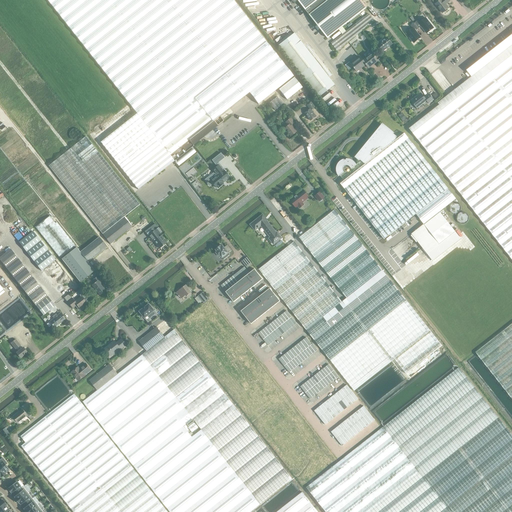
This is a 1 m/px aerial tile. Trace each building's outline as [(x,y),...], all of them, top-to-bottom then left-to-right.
[(46,0),(170,155),(219,116),(230,108),(249,93),(258,104),(293,77),(232,0),(46,0)] [(291,0),(292,1),(295,3),(298,1),(305,10),(309,15),(328,39),(367,8),(360,0),(291,0)] [(449,8),(445,3),(446,3),(447,4),(450,2),(448,0),(441,0),(436,4),(443,13),(449,8)] [(369,14),(346,31),(331,43),(337,51),(375,21),(369,14)] [(417,21),(414,23),(418,29),(422,26),(427,33),(433,28),(430,24),(431,24),(428,20),(428,21),(425,18),(419,23),(417,21)] [(415,31),(418,29),(414,23),(410,26),(413,28),(406,33),(414,43),(421,38),(415,31)] [(511,31),(511,34),(467,71),(472,77),(438,103),(440,105),(410,129),(511,259),(511,31),(511,32),(511,31)] [(294,33),(279,45),(319,97),(334,84),(294,33)] [(392,44),(387,37),(378,44),(383,51),(392,44)] [(363,60),(364,61),(363,61),(366,64),(366,65),(368,68),(378,60),(372,53),(371,54),(370,52),(365,57),(366,58),(363,60)] [(363,60),(361,57),(351,64),(357,72),(366,65),(366,64),(363,61),(364,61),(363,60)] [(278,90),(286,100),(302,88),(294,78),(278,90)] [(416,98),(415,98),(411,101),(417,109),(427,101),(429,104),(434,100),(429,94),(425,98),(421,94),(416,98)] [(283,104),(277,97),(269,103),(275,110),(283,104)] [(311,121),(316,116),(311,110),(315,107),(311,102),(308,105),(311,109),(305,113),(311,121)] [(137,113),(100,142),(138,190),(174,161),(137,113)] [(219,116),(170,155),(174,161),(194,146),(193,145),(223,121),(219,116)] [(288,125),(285,128),(291,136),(297,132),(292,125),(295,123),(291,118),(286,122),(288,125)] [(383,125),(370,141),(371,142),(367,147),(366,146),(357,157),(361,161),(357,164),(360,168),(397,139),(396,138),(397,137),(383,125)] [(397,139),(360,168),(344,181),(340,184),(384,239),(416,214),(424,224),(439,212),(456,199),(405,133),(397,139)] [(86,136),(48,166),(102,234),(124,217),(140,204),(86,136)] [(346,159),(346,160),(345,160),(344,159),(343,159),(343,160),(342,160),(341,160),(340,161),(339,162),(339,163),(338,163),(338,164),(337,165),(337,166),(337,167),(336,168),(336,169),(336,170),(336,171),(337,172),(337,173),(337,174),(338,175),(338,176),(339,176),(345,171),(349,177),(344,181),(360,168),(357,164),(355,162),(354,162),(353,161),(353,160),(352,160),(351,160),(350,159),(349,159),(348,159),(347,159),(346,159)] [(216,175),(210,181),(216,188),(217,187),(218,188),(223,184),(222,183),(230,177),(224,170),(223,170),(218,164),(212,170),(216,175)] [(189,178),(197,172),(193,167),(186,174),(189,178)] [(296,208),(298,206),(300,208),(299,208),(300,209),(304,205),(302,203),(309,198),(303,191),(297,196),(297,197),(295,198),(294,198),(290,201),(296,208)] [(315,196),(319,201),(324,198),(320,192),(315,196)] [(463,210),(463,209),(463,207),(462,206),(461,205),(460,204),(459,204),(457,203),(456,203),(455,204),(453,204),(452,205),(451,207),(450,208),(450,209),(450,210),(450,212),(450,213),(451,214),(452,215),(452,216),(454,217),(455,217),(457,217),(458,217),(459,217),(461,216),(461,215),(462,214),(463,213),(463,211),(463,210)] [(442,345),(406,300),(335,210),(299,238),(347,298),(342,302),(294,242),(259,269),(274,289),(330,360),(355,390),(395,358),(407,373),(442,345)] [(439,212),(424,224),(411,234),(427,254),(455,232),(439,212)] [(274,245),(282,239),(277,232),(276,233),(267,221),(268,221),(263,215),(250,225),(255,230),(261,226),(271,237),(269,239),(274,245)] [(99,237),(80,252),(57,222),(55,223),(50,216),(35,227),(61,259),(80,283),(95,271),(88,262),(107,247),(99,237)] [(124,217),(102,234),(110,244),(132,227),(124,217)] [(33,231),(19,242),(41,271),(55,260),(33,231)] [(153,231),(148,235),(153,241),(154,241),(159,248),(166,243),(161,236),(158,237),(155,232),(153,231)] [(220,246),(216,250),(217,252),(216,253),(219,256),(220,255),(224,260),(230,255),(228,253),(232,250),(227,245),(224,248),(223,246),(221,247),(220,246)] [(44,315),(55,306),(32,277),(11,249),(0,257),(0,260),(21,286),(44,315)] [(249,260),(244,253),(238,257),(244,264),(249,260)] [(234,302),(263,279),(255,269),(249,273),(247,275),(244,277),(242,279),(240,281),(237,283),(235,285),(233,286),(230,288),(228,290),(226,292),(234,302)] [(94,283),(92,285),(100,295),(105,291),(102,286),(104,284),(98,276),(92,281),(94,283)] [(2,277),(0,278),(0,281),(5,288),(9,285),(2,277)] [(192,292),(188,287),(186,285),(176,293),(179,297),(180,297),(181,299),(185,296),(186,297),(192,292)] [(251,324),(280,301),(270,288),(241,311),(248,320),(251,324)] [(203,292),(198,296),(203,303),(209,299),(203,292)] [(81,296),(74,301),(72,299),(68,302),(73,308),(76,306),(79,310),(84,306),(83,305),(85,304),(86,303),(81,296)] [(149,304),(140,311),(145,318),(148,315),(150,318),(155,314),(153,312),(154,311),(149,304)] [(54,318),(50,321),(55,328),(65,319),(61,313),(57,315),(56,314),(52,317),(54,318)] [(511,323),(475,352),(511,399),(511,323)] [(165,337),(157,327),(139,341),(147,351),(165,337)] [(193,419),(201,430),(260,505),(292,479),(233,405),(174,330),(165,337),(147,351),(142,355),(193,419)] [(312,344),(306,337),(303,340),(309,347),(310,346),(312,344)] [(122,338),(116,343),(114,341),(104,349),(111,357),(120,349),(121,350),(127,345),(122,338)] [(21,345),(16,339),(10,343),(16,350),(17,349),(18,351),(16,352),(20,358),(27,353),(23,347),(21,348),(19,346),(21,345)] [(309,347),(303,340),(301,342),(306,349),(308,348),(309,347)] [(306,349),(301,342),(298,344),(303,351),(305,349),(306,349)] [(303,351),(298,344),(295,346),(301,353),(303,351)] [(301,353),(295,346),(292,348),(298,355),(301,353)] [(298,355),(292,348),(290,350),(295,357),(296,357),(298,355)] [(295,357),(290,350),(287,353),(292,360),(294,359),(295,357)] [(292,360),(287,353),(284,355),(290,362),(291,361),(292,360)] [(169,511),(250,511),(260,505),(201,430),(192,437),(184,427),(193,419),(142,355),(118,374),(98,391),(97,390),(83,402),(166,508),(169,511)] [(290,362),(284,355),(281,357),(287,364),(289,362),(290,362)] [(287,364),(281,357),(279,359),(284,366),(287,364)] [(85,375),(91,370),(86,363),(80,368),(79,367),(72,372),(78,381),(85,375)] [(118,374),(110,364),(89,380),(97,390),(98,391),(118,374)] [(511,511),(511,435),(459,367),(383,427),(306,488),(325,511),(511,511)] [(346,385),(343,387),(349,394),(352,392),(346,385)] [(349,394),(343,387),(341,389),(346,397),(349,394)] [(346,397),(341,389),(338,392),(344,399),(346,397)] [(344,399),(338,392),(335,394),(341,401),(344,399)] [(357,399),(352,392),(349,394),(355,401),(357,399)] [(21,436),(24,440),(26,442),(21,446),(27,453),(71,509),(73,511),(167,511),(74,394),(21,436)] [(341,401),(335,394),(333,396),(338,403),(341,401)] [(355,401),(349,394),(346,397),(352,404),(355,401)] [(338,403),(333,396),(330,398),(335,405),(338,403)] [(352,404),(346,397),(344,399),(349,406),(352,404)] [(335,405),(330,398),(327,400),(333,407),(335,405)] [(349,406),(344,399),(341,401),(346,408),(349,406)] [(333,407),(327,400),(324,402),(330,409),(333,407)] [(346,408),(341,401),(338,403),(344,410),(346,408)] [(330,409),(324,402),(322,405),(327,412),(330,409)] [(344,410),(338,403),(335,405),(341,412),(344,410)] [(327,412),(322,405),(319,407),(324,414),(327,412)] [(341,412),(335,405),(333,407),(338,414),(341,412)] [(368,413),(363,406),(360,409),(366,416),(368,413)] [(324,414),(319,407),(316,409),(322,416),(324,414)] [(338,414),(333,407),(330,409),(335,417),(338,414)] [(28,410),(25,412),(23,409),(13,417),(18,423),(28,416),(29,417),(32,414),(28,410)] [(322,416),(316,409),(313,411),(319,418),(322,416)] [(335,417),(330,409),(327,412),(333,419),(335,417)] [(366,416),(360,409),(357,411),(363,418),(366,416)] [(363,418),(357,411),(355,413),(360,420),(363,418)] [(333,419),(327,412),(324,414),(330,421),(333,419)] [(360,420),(355,413),(352,415),(357,422),(360,420)] [(374,421),(368,413),(366,416),(371,423),(374,421)] [(330,421),(324,414),(322,416),(327,423),(330,421)] [(357,422),(352,415),(349,417),(355,424),(357,422)] [(327,423),(322,416),(319,418),(324,425),(327,423)] [(371,423),(366,416),(363,418),(368,425),(371,423)] [(355,424),(349,417),(346,419),(352,426),(355,424)] [(368,425),(363,418),(360,420),(366,427),(368,425)] [(192,437),(201,430),(193,419),(184,427),(192,437)] [(352,426),(346,419),(344,421),(349,429),(352,426)] [(366,427),(360,420),(357,422),(363,429),(366,427)] [(349,429),(344,421),(341,424),(347,431),(349,429)] [(363,429),(357,422),(355,424),(360,431),(363,429)] [(347,431),(341,424),(338,426),(344,433),(347,431)] [(360,431),(355,424),(352,426),(358,433),(360,431)] [(344,433),(338,426),(336,428),(341,435),(344,433)] [(358,433),(352,426),(349,429),(355,436),(358,433)] [(341,435),(336,428),(333,430),(338,437),(341,435)] [(355,436),(349,429),(347,431),(352,438),(355,436)] [(338,437),(333,430),(330,432),(336,439),(338,437)] [(352,438),(347,431),(344,433),(349,440),(352,438)] [(349,440),(344,433),(341,435),(347,442),(349,440)] [(347,442),(341,435),(338,437),(344,444),(347,442)] [(344,444),(338,437),(336,439),(341,446),(344,444)] [(8,470),(5,465),(7,464),(2,458),(0,459),(0,471),(3,475),(5,474),(5,473),(8,470)] [(8,489),(13,495),(23,487),(23,486),(21,487),(17,482),(8,489)] [(13,495),(14,497),(16,498),(15,499),(17,501),(28,492),(23,487),(13,495)] [(19,503),(22,506),(32,498),(28,492),(17,501),(19,503)] [(276,511),(318,511),(302,492),(276,511)] [(22,506),(24,509),(25,510),(25,511),(26,511),(37,504),(32,498),(22,506)]
